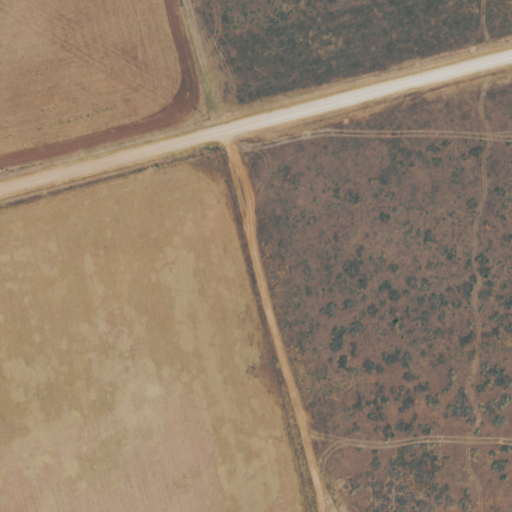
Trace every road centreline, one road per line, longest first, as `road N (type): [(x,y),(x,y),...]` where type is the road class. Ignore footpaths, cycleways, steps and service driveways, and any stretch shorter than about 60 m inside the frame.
road 1 (residential): [(0,164),(511,32)]
road 2 (residential): [(219,108),(296,511)]
